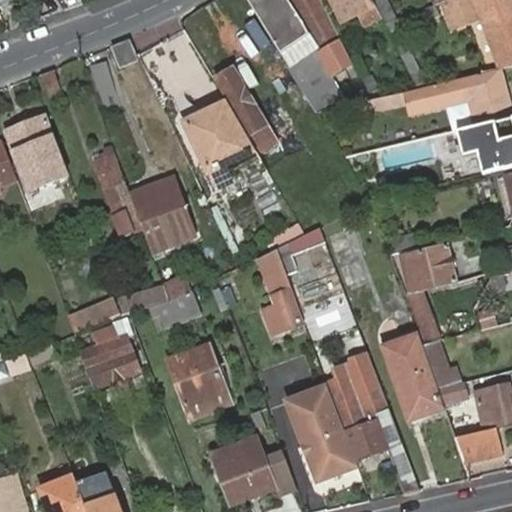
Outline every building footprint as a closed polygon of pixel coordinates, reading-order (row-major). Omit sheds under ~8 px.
[(0,0),(0,8),(14,3),(12,0),(0,0)] [(319,0),(254,0),(249,3),(317,114),(331,111),(347,103),(343,96),(349,93),(345,86),(339,89),(331,75),(350,64),(319,0)] [(374,0),(330,0),(343,26),(378,8),(376,4),(374,0)] [(376,4),(378,8),(386,25),(394,22),(384,0),(376,4)] [(511,68),(511,0),(455,0),(443,4),(453,29),(481,19),(500,71),(511,68)] [(435,7),(434,8),(400,20),(404,30),(440,18),(435,7)] [(400,20),(394,22),(386,25),(391,34),(398,32),(404,30),(400,20)] [(391,34),(417,91),(425,89),(398,32),(391,34)] [(129,43),(113,49),(120,69),(136,62),(129,43)] [(91,68),(105,115),(121,110),(106,63),(91,68)] [(235,71),(215,83),(227,105),(256,153),(264,166),(284,153),(235,71)] [(53,72),(41,77),(50,99),(62,94),(53,72)] [(489,98),(506,93),(502,72),(485,76),(489,98)] [(472,101),(478,128),(494,124),(511,118),(511,110),(506,93),(489,98),(485,76),(407,95),(408,100),(426,95),(430,110),(472,101)] [(426,95),(408,100),(411,114),(430,110),(426,95)] [(256,153),(227,105),(185,125),(209,176),(256,153)] [(294,130),(306,149),(328,135),(317,115),(294,130)] [(7,134),(20,165),(31,161),(33,167),(58,157),(44,120),(7,134)] [(478,128),(458,133),(465,158),(478,155),(484,180),(511,173),(511,141),(499,145),(494,124),(478,128)] [(4,146),(0,147),(0,189),(18,183),(4,146)] [(67,168),(62,155),(58,157),(33,167),(38,179),(67,168)] [(132,198),(117,158),(95,166),(114,218),(112,219),(119,240),(134,235),(131,229),(142,224),(132,198)] [(31,161),(20,165),(22,171),(33,167),(31,161)] [(224,168),(209,176),(214,187),(230,180),(224,168)] [(142,224),(155,257),(177,248),(171,232),(193,224),(177,182),(132,198),(142,224)] [(298,254),(323,246),(319,232),(293,239),(298,254)] [(270,242),(276,253),(277,252),(291,245),(285,234),(270,242)] [(392,256),(417,249),(413,235),(387,241),(392,256)] [(405,260),(416,296),(424,293),(457,284),(446,248),(405,260)] [(261,260),(269,280),(285,273),(277,252),(276,253),(261,260)] [(295,255),(282,259),(289,277),(302,272),(295,255)] [(267,313),(275,336),(304,324),(285,273),(269,280),(279,307),(267,313)] [(165,285),(119,301),(127,320),(158,310),(173,304),(165,285)] [(219,310),(233,306),(228,288),(214,292),(219,310)] [(416,296),(407,298),(417,321),(433,316),(424,293),(416,296)] [(173,304),(158,310),(166,332),(200,318),(190,296),(173,304)] [(99,312),(105,326),(123,318),(117,305),(99,312)] [(492,307),(475,311),(480,330),(496,326),(492,307)] [(439,343),(443,342),(433,316),(417,321),(427,345),(439,343)] [(85,353),(97,389),(139,374),(132,355),(134,355),(128,337),(134,335),(129,321),(95,334),(100,348),(85,353)] [(440,391),(424,347),(421,336),(385,348),(396,381),(403,380),(416,420),(446,410),(445,407),(440,391)] [(450,373),(439,343),(427,345),(424,347),(440,391),(463,386),(458,371),(450,373)] [(54,345),(27,354),(31,355),(35,367),(59,359),(54,345)] [(169,364),(186,411),(228,395),(211,349),(169,364)] [(331,386),(338,405),(348,433),(382,421),(380,414),(392,410),(370,353),(338,365),(344,380),(331,386)] [(27,354),(7,361),(11,376),(33,368),(27,354)] [(403,380),(396,381),(410,422),(416,420),(403,380)] [(464,385),(463,386),(440,391),(445,407),(470,400),(464,385)] [(338,405),(331,386),(287,402),(318,487),(361,471),(359,464),(348,433),(338,405)] [(511,395),(510,386),(477,394),(486,430),(500,427),(511,424),(511,395)] [(392,410),(380,414),(382,421),(392,450),(404,445),(392,410)] [(382,421),(348,433),(359,464),(393,451),(392,450),(382,421)] [(505,453),(500,427),(486,430),(470,434),(455,438),(464,462),(505,453)] [(289,471),(284,456),(266,463),(257,442),(238,450),(241,459),(216,469),(231,508),(275,490),(278,498),(297,491),(289,471)] [(404,445),(392,450),(393,451),(408,494),(421,492),(404,445)] [(241,459),(238,450),(212,460),(216,469),(241,459)] [(86,511),(118,502),(109,475),(77,486),(86,511)] [(85,511),(86,511),(77,486),(73,476),(39,490),(47,511),(85,511)] [(0,511),(20,511),(11,482),(0,485),(0,511)] [(85,511),(121,511),(118,502),(86,511),(85,511)]
